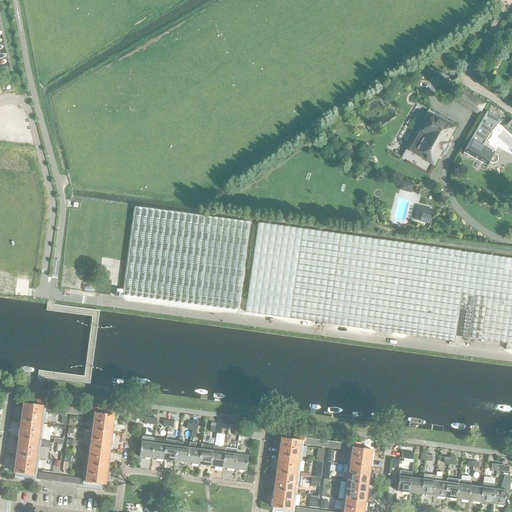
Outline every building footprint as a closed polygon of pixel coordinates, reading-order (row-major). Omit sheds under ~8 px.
[(484,104),(479,101),(473,111),(478,114),(484,104)] [(489,107),(464,152),(488,165),(489,163),(490,163),(491,164),(493,163),(495,163),(496,162),(497,160),(497,158),(497,156),(496,155),(494,154),(495,153),(482,146),(487,136),(491,132),(495,127),(498,124),(501,120),(486,112),(489,107)] [(444,143),(453,128),(434,117),(432,119),(428,117),(422,128),(428,131),(424,138),(422,137),(416,149),(428,156),(425,160),(433,165),(441,150),(443,150),(446,144),(444,143)] [(249,223),(196,216),(109,204),(96,293),(237,312),(249,223)] [(422,214),(420,221),(429,224),(431,216),(422,214)] [(438,217),(432,226),(440,232),(447,223),(438,217)] [(457,336),(482,340),(506,344),(505,349),(511,350),(511,259),(302,229),(302,231),(257,224),(244,313),(455,342),(461,295),(462,295),(457,336)] [(90,416),(91,413),(95,414),(86,482),(106,485),(115,416),(102,414),(102,408),(91,407),(91,410),(48,404),(48,401),(36,400),(36,405),(23,404),(14,473),(34,476),(38,445),(42,446),(42,447),(48,448),(49,442),(39,441),(43,407),(47,407),(47,410),(90,416)] [(349,441),(349,444),(305,438),(305,436),(294,434),(293,440),(280,438),(271,507),(292,510),(301,441),(305,442),(304,445),(348,450),(348,448),(352,448),(343,511),(363,511),(372,450),(360,448),(360,443),(349,441)] [(153,443),(151,459),(163,460),(166,440),(154,438),(153,443)] [(175,462),(178,441),(166,440),(163,460),(175,462)] [(175,462),(187,464),(189,448),(183,447),(184,441),(178,441),(175,462)] [(151,459),(153,443),(141,442),(139,457),(151,459)] [(198,465),(201,450),(195,449),(196,443),(190,442),(189,448),(187,464),(198,465)] [(198,465),(210,467),(213,446),(201,444),(201,450),(198,465)] [(225,447),(213,446),(210,467),(222,468),(225,448),(225,447)] [(222,468),(234,470),(237,450),(225,448),(222,468)] [(243,450),(237,450),(234,470),(246,471),(248,456),(242,455),(243,450)] [(397,491),(409,493),(411,478),(405,477),(406,471),(399,471),(397,491)] [(52,481),(57,482),(58,476),(53,475),(48,474),(43,474),(38,473),(37,479),(40,480),(42,480),(47,481),(52,481)] [(501,490),(494,489),(492,504),(504,506),(506,491),(508,492),(510,476),(505,475),(501,490)] [(71,484),(76,484),(79,485),(81,485),(81,479),(76,478),(71,477),(66,477),(61,476),(60,482),(65,483),(71,484)] [(435,476),(434,481),(432,496),(444,498),(446,483),(440,482),(441,477),(435,476)] [(409,493),(421,495),(423,480),(411,478),(409,493)] [(421,495),(432,496),(434,481),(423,480),(421,495)] [(468,501),(470,486),(471,481),(459,480),(458,484),(456,499),(468,501)] [(492,504),(494,489),(495,483),(484,482),(483,488),(482,488),(480,502),(492,504)] [(444,498),(456,499),(458,484),(446,483),(444,498)] [(468,501),(480,502),(482,488),(470,486),(468,501)]
